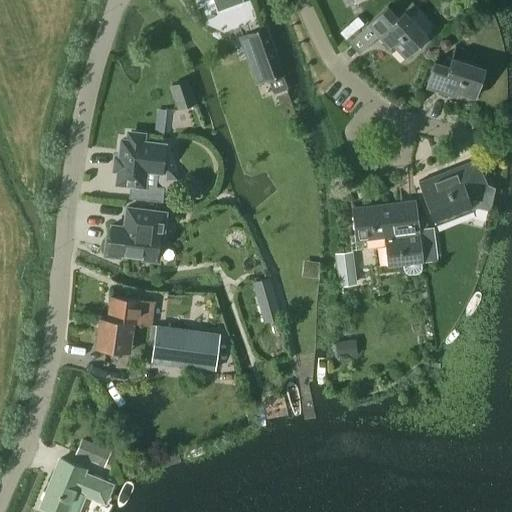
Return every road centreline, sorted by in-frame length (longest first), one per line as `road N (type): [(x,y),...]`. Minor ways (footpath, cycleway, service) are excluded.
road 1 (tertiary): [(0,499),(38,411),(57,315),(73,137),(118,0)]
road 2 (unclassified): [(364,96),(367,110),(353,137),(364,157),(393,156),(401,119)]
